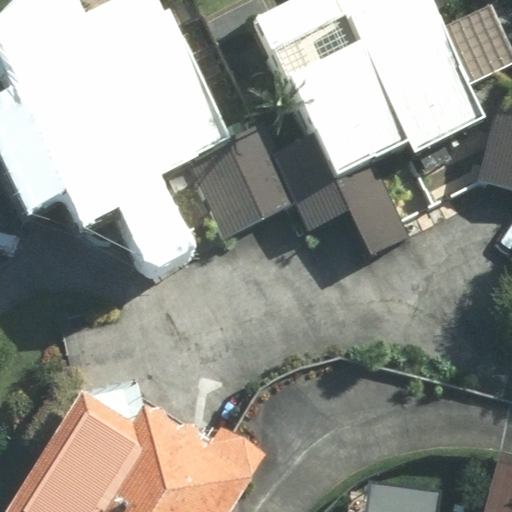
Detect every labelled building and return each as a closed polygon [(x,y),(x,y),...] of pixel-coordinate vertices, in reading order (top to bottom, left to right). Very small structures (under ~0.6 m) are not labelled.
[(60,20),(0,47),(0,101),(6,114),(0,116),(0,173),(21,218),(47,205),(56,223),(103,201),(134,267),(179,247),(153,193),(182,180),(213,247),(282,216),(296,244),(338,225),(358,267),(403,246),(370,175),(391,166),(393,170),(474,132),(412,0),(339,0),(332,3),(330,0),(312,0),(233,37),(287,154),(273,161),(261,136),(225,153),(153,0),(132,0),(65,31),(60,20)] [(482,12),(435,35),(464,93),(511,70),(482,12)] [(511,106),(489,101),(467,190),(511,201),(511,106)] [(64,408),(1,511),(226,511),(258,462),(212,435),(194,462),(188,458),(185,441),(164,445),(149,437),(147,426),(135,428),(128,425),(117,441),(64,408)] [(428,511),(429,504),(348,495),(346,511),(428,511)]
